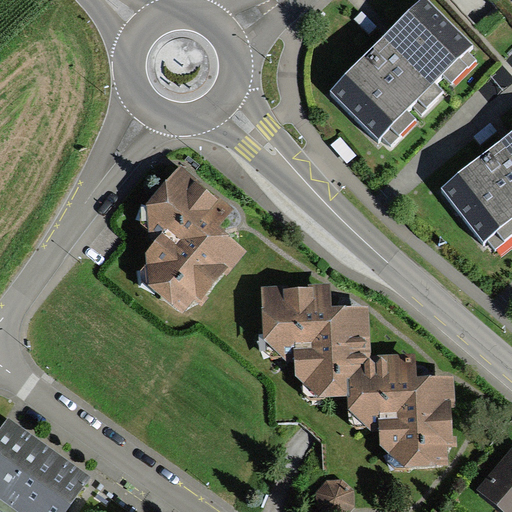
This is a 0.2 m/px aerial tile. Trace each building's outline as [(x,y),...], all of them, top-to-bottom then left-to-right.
[(425,3),(330,97),(381,145),(473,52),(425,3)] [(511,131),(506,136),(437,188),(482,248),(511,225),(511,131)] [(202,306),(209,296),(206,294),(225,271),(229,275),(250,251),(221,226),(233,212),(182,168),(146,209),(147,231),(159,242),(147,254),(150,287),(183,314),(195,300),(202,306)] [(330,284),(263,287),(264,350),(274,358),(281,356),(287,361),(295,360),(296,377),(304,382),(304,392),(311,398),(349,397),(351,412),(373,434),(380,434),(380,445),(390,452),(389,461),(395,467),(448,465),(448,447),(457,447),(457,437),(452,437),(451,408),(454,408),(453,375),(416,377),(415,355),(371,356),(368,305),(331,307),(330,284)] [(65,511),(91,475),(8,417),(0,428),(0,510),(2,511),(65,511)] [(511,511),(511,451),(478,490),(504,511),(511,511)] [(345,507),(348,501),(348,495),(346,489),(342,484),(337,481),(330,480),(323,482),(318,487),(315,493),(315,500),(317,506),(321,511),(323,511),(339,511),(340,511),(345,507)]
